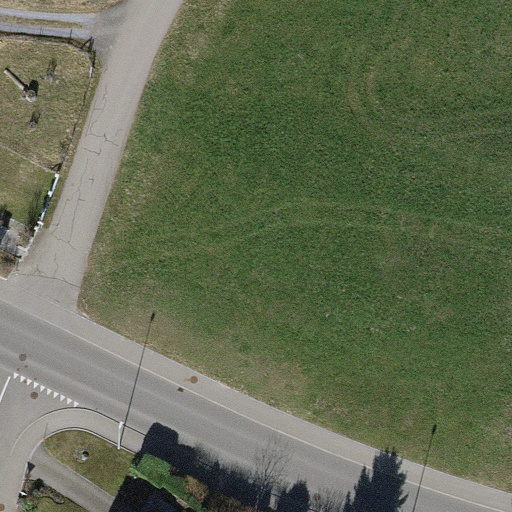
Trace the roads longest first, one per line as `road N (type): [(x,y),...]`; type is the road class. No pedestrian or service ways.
road 1 (tertiary): [(424,511),(314,475),(27,348)]
road 2 (residential): [(152,0),(27,348)]
